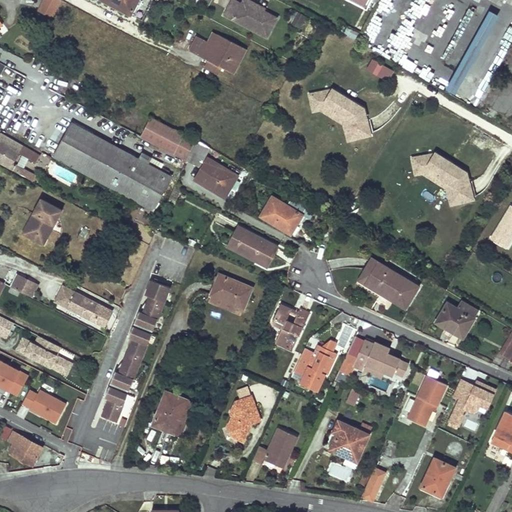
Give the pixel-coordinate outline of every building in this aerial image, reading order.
[(62,1),(59,0),(44,0),(39,10),(53,18),(62,1)] [(138,0),(103,0),(131,15),(138,0)] [(277,17),(263,10),(262,14),(242,3),(235,0),(232,0),(224,15),(267,37),(277,17)] [(264,9),(247,0),(243,0),(242,3),(262,14),(263,10),(264,9)] [(415,52),(425,57),(445,16),(428,8),(417,29),(429,34),(423,47),(419,45),(415,52)] [(446,88),(458,94),(498,14),(488,8),(478,28),(470,24),(455,54),(462,57),(446,88)] [(348,28),(345,32),(359,40),(361,35),(348,28)] [(244,48),(218,35),(216,39),(218,40),(216,44),(217,45),(215,49),(211,46),(204,59),(209,61),(222,68),(231,72),(237,60),(239,60),(244,52),(242,51),(244,48)] [(196,36),(189,51),(196,54),(204,40),(196,36)] [(204,40),(196,54),(204,59),(211,46),(212,44),(204,40)] [(237,60),(231,72),(234,74),(246,50),(244,48),(242,51),(244,52),(239,60),(237,60)] [(389,81),(395,69),(370,58),(365,69),(389,81)] [(222,68),(209,61),(206,66),(219,73),(222,68)] [(322,93),(309,95),(312,112),(320,110),(325,102),(338,110),(335,114),(345,120),(343,125),(344,130),(349,129),(352,140),(370,136),(363,109),(332,92),(329,97),(322,93)] [(102,116),(125,128),(128,123),(105,111),(102,116)] [(151,117),(141,136),(186,160),(195,140),(151,117)] [(122,193),(154,210),(171,177),(167,175),(169,173),(162,168),(160,171),(148,164),(151,158),(136,150),(132,156),(72,124),(54,156),(78,170),(122,193)] [(1,133),(0,134),(0,163),(33,181),(36,176),(16,165),(15,166),(12,164),(19,153),(36,163),(40,156),(1,133)] [(197,140),(209,147),(211,143),(200,136),(197,140)] [(195,140),(186,160),(200,166),(210,147),(209,147),(197,140),(195,139),(195,140)] [(411,155),(414,174),(423,173),(447,188),(450,204),(476,199),(468,168),(436,149),(411,155)] [(207,158),(194,179),(224,198),(237,175),(207,158)] [(180,190),(174,187),(169,199),(175,201),(180,190)] [(287,194),(283,200),(288,203),(286,206),(272,197),(260,216),(288,233),(295,221),(297,223),(307,206),(287,194)] [(63,208),(41,197),(23,232),(45,243),(63,208)] [(511,207),(510,206),(489,240),(500,246),(511,227),(511,207)] [(297,223),(295,221),(288,233),(290,235),(297,223)] [(245,229),(238,226),(229,244),(236,247),(245,229)] [(511,227),(500,246),(504,249),(511,236),(511,227)] [(258,259),(257,262),(266,266),(277,246),(245,229),(236,247),(258,259)] [(236,247),(229,244),(228,246),(257,262),(258,259),(236,247)] [(372,257),(358,280),(406,309),(419,286),(372,257)] [(71,282),(54,274),(50,281),(66,290),(71,282)] [(218,287),(214,297),(243,309),(252,288),(219,274),(214,286),(218,287)] [(12,287),(21,292),(24,293),(31,282),(18,275),(12,287)] [(153,329),(170,288),(152,280),(146,295),(150,296),(143,313),(139,312),(135,321),(153,329)] [(31,282),(24,293),(31,297),(37,285),(31,282)] [(21,292),(12,287),(10,292),(18,296),(21,292)] [(70,290),(63,304),(104,325),(112,311),(70,290)] [(243,309),(210,295),(208,300),(241,314),(243,309)] [(463,300),(457,308),(474,319),(479,310),(463,300)] [(436,322),(447,328),(448,326),(453,328),(451,331),(462,338),(474,319),(457,308),(447,303),(436,322)] [(290,313),(291,309),(280,304),(272,322),(282,328),(276,342),(293,349),(309,313),(299,308),(298,312),(296,316),(292,324),(286,321),(290,313)] [(15,323),(9,320),(0,315),(0,333),(8,338),(15,323)] [(153,329),(135,321),(132,326),(151,334),(153,329)] [(345,323),(337,345),(345,348),(353,326),(345,323)] [(128,389),(151,334),(132,326),(128,336),(133,338),(118,373),(114,371),(110,381),(128,389)] [(56,356),(61,347),(40,336),(36,345),(24,339),(19,349),(60,371),(65,360),(56,356)] [(304,349),(294,372),(303,376),(301,381),(300,383),(319,392),(321,386),(327,373),(328,371),(329,369),(336,353),(331,351),(335,342),(330,340),(321,347),(317,345),(313,353),(304,349)] [(347,352),(343,361),(364,370),(366,364),(385,372),(393,376),(395,372),(403,376),(408,365),(400,361),(401,359),(391,355),(387,353),(389,350),(390,348),(376,342),(374,345),(365,341),(358,357),(347,352)] [(500,354),(505,357),(510,349),(505,346),(500,354)] [(0,359),(0,388),(19,397),(29,373),(0,359)] [(72,364),(65,360),(60,371),(67,374),(72,364)] [(366,364),(364,370),(381,378),(385,372),(366,364)] [(303,376),(294,372),(291,377),(301,381),(303,376)] [(473,382),(461,376),(453,394),(459,396),(449,419),(459,423),(466,408),(478,413),(482,405),(488,407),(498,387),(475,377),(473,382)] [(427,377),(407,419),(424,426),(434,405),(436,406),(446,385),(427,377)] [(128,389),(110,381),(108,386),(126,394),(128,389)] [(67,403),(31,386),(21,405),(57,423),(67,403)] [(115,421),(126,394),(108,386),(104,396),(108,397),(101,415),(115,421)] [(355,405),(361,391),(351,388),(346,402),(355,405)] [(165,392),(153,424),(164,429),(165,425),(175,430),(187,400),(165,392)] [(249,431),(246,430),(249,424),(253,423),(260,420),(251,396),(236,401),(231,412),(233,418),(229,427),(232,436),(244,441),(249,431)] [(165,425),(164,429),(180,436),(193,402),(187,400),(175,430),(165,425)] [(511,413),(506,411),(494,435),(510,443),(507,450),(511,451),(511,413)] [(467,418),(463,426),(475,432),(479,424),(467,418)] [(335,451),(348,457),(349,454),(358,458),(369,434),(338,420),(334,431),(337,433),(333,442),(332,444),(332,446),(332,448),(333,449),(334,450),(335,451)] [(12,455),(33,466),(42,447),(7,428),(2,438),(17,445),(12,455)] [(269,450),(260,446),(253,460),(262,465),(265,459),(283,468),(297,437),(279,429),(269,450)] [(510,443),(494,435),(491,442),(507,450),(510,443)] [(455,467),(434,458),(421,487),(441,496),(455,467)] [(385,472),(375,468),(363,496),(372,500),(385,472)]
